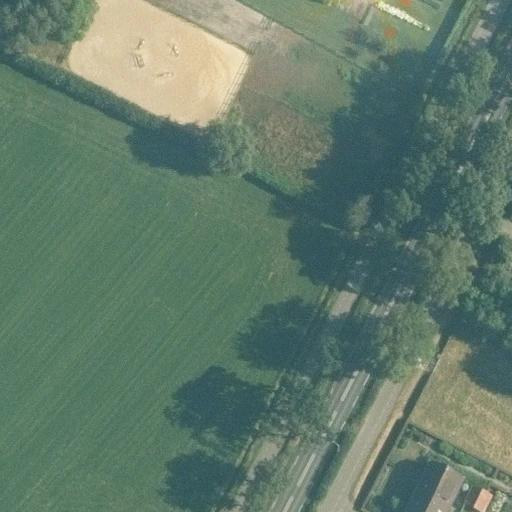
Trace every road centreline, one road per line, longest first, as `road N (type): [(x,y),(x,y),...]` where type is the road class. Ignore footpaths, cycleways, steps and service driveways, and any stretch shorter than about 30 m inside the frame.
road 1 (unclassified): [(235,511),(506,0)]
road 2 (primary): [(284,511),(511,67)]
road 3 (unclassified): [(330,511),(511,153)]
